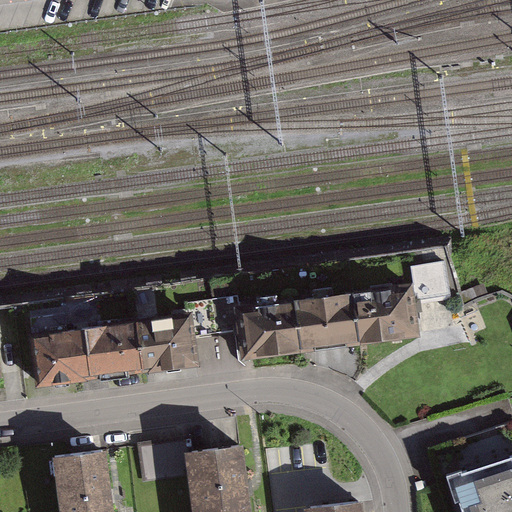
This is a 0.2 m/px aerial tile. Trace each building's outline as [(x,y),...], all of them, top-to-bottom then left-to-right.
[(405,265),(411,300),(442,294),(436,259),(405,265)] [(413,335),(403,282),(348,292),(358,345),(413,335)] [(310,354),(358,345),(348,292),(300,301),(310,354)] [(238,326),(233,295),(208,300),(213,331),(238,326)] [(213,331),(208,300),(185,304),(191,335),(213,331)] [(310,354),(300,301),(247,311),(256,363),(310,354)] [(190,363),(181,310),(125,321),(134,373),(190,363)] [(134,373),(125,321),(79,329),(90,382),(134,373)] [(47,390),(90,382),(79,329),(36,338),(47,390)] [(153,476),(191,470),(188,453),(186,441),(148,447),(153,476)] [(251,511),(240,444),(188,453),(191,470),(198,511),(251,511)] [(114,511),(103,450),(52,459),(62,511),(114,511)] [(511,511),(511,460),(450,481),(460,511),(511,511)] [(279,511),(308,511),(308,501),(279,501),(279,511)] [(360,511),(359,503),(311,507),(311,511),(360,511)]
